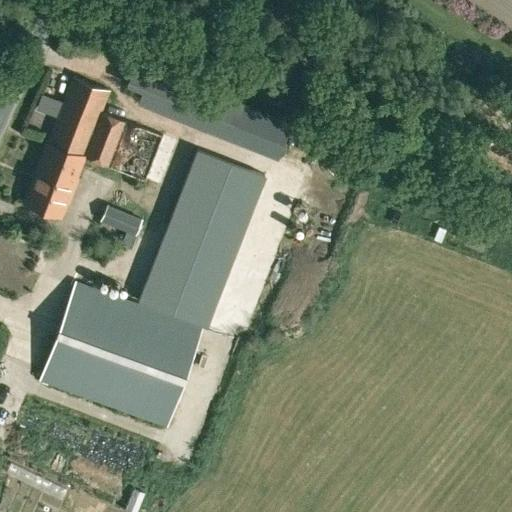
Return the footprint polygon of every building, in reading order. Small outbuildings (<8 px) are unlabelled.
[(248,103),(220,91),(136,58),(126,84),(142,91),(138,101),(205,128),(233,140),(248,103)] [(179,139),(161,133),(125,119),(125,118),(100,110),(109,88),(73,74),(24,201),(60,214),(83,155),(108,164),(143,178),(161,185),(179,139)] [(279,140),(287,118),(250,102),(239,126),(279,140)] [(172,311),(232,159),(199,146),(139,299),(172,311)] [(136,234),(143,217),(107,202),(100,219),(136,234)] [(167,424),(203,325),(75,279),(39,377),(167,424)]
